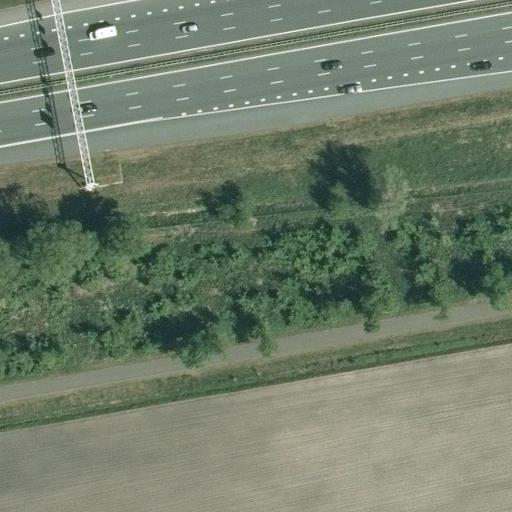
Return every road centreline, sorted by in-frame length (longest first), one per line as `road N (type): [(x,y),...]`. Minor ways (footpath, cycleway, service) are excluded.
road 1 (motorway): [(0,124),(511,36)]
road 2 (unclassified): [(0,392),(511,307)]
road 3 (motorway): [(350,0),(0,61)]
